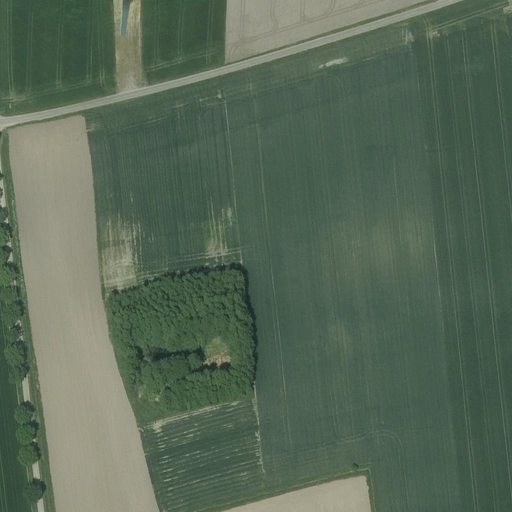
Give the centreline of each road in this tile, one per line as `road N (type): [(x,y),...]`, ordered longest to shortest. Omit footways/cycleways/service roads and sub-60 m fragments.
road 1 (unclassified): [(454,0),(214,75),(0,121)]
road 2 (unclassified): [(40,511),(0,185)]
